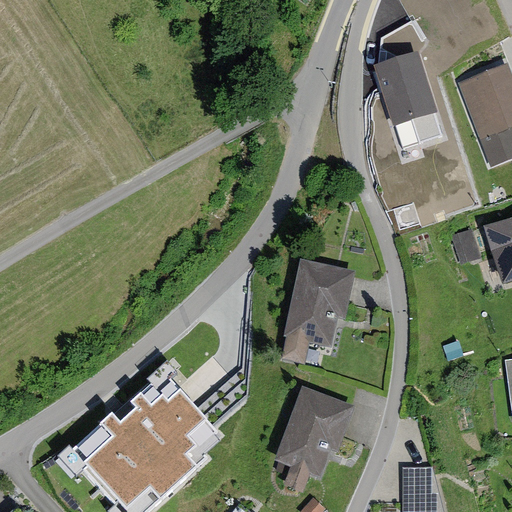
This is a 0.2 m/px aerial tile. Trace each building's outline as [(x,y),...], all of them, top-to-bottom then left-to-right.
[(419,53),(375,67),(394,125),(437,111),(419,53)] [(511,74),(508,64),(458,85),(482,142),(511,129),(511,74)] [(511,216),(484,227),(504,285),(511,282),(511,216)] [(474,230),(453,237),(462,264),(483,257),(474,230)] [(357,271),(301,259),(284,336),(288,337),(283,359),(306,364),(311,343),(333,348),(340,317),(346,319),(357,271)] [(357,406),(304,387),(276,461),(293,467),(286,485),(303,491),(309,474),(321,479),(332,450),(339,453),(357,406)] [(115,414),(74,451),(128,510),(151,489),(161,499),(220,445),(178,399),(170,407),(163,400),(155,407),(141,392),(121,410),(127,416),(121,421),(115,414)] [(444,511),(433,468),(404,468),(404,511),(444,511)] [(323,511),(326,509),(314,498),(301,511),(323,511)]
